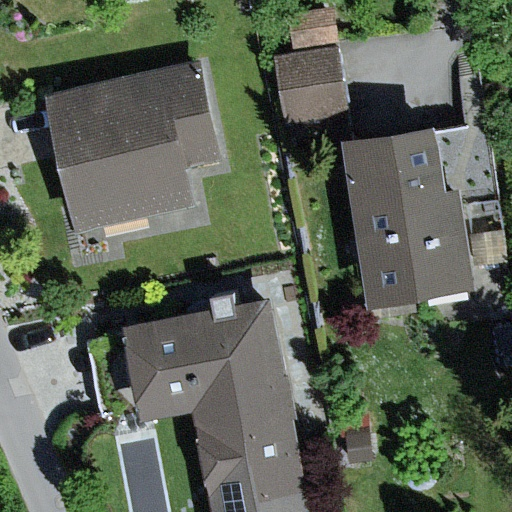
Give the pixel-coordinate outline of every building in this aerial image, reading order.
[(336,7),(290,12),(294,46),(340,41),(336,7)] [(338,48),(277,57),(285,116),(347,107),(338,48)] [(201,69),(58,98),(84,229),(199,206),(190,161),(218,155),(201,69)] [(439,129),(349,141),(371,306),(475,292),(461,191),(448,193),(439,129)] [(273,301),(127,328),(128,334),(141,407),(143,418),(195,408),(214,507),(308,490),(273,301)] [(141,407),(128,334),(90,341),(102,414),(141,407)] [(370,430),(344,433),(347,462),(373,460),(370,430)]
